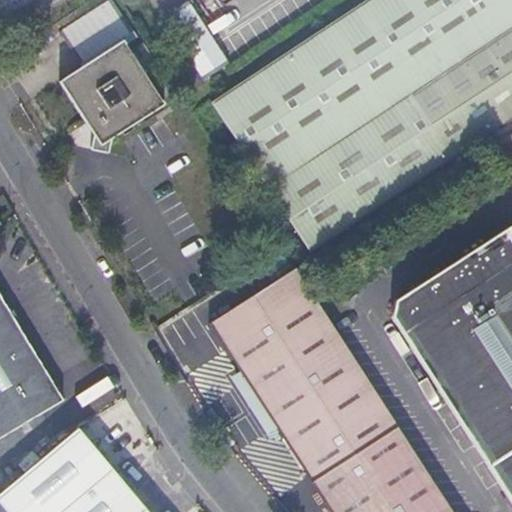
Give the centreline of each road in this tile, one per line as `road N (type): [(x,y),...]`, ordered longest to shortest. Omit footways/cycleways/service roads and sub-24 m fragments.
road 1 (residential): [(0,130),(200,465),(238,511)]
road 2 (unknown): [(478,511),(365,326),(366,306),(378,286),(511,209)]
